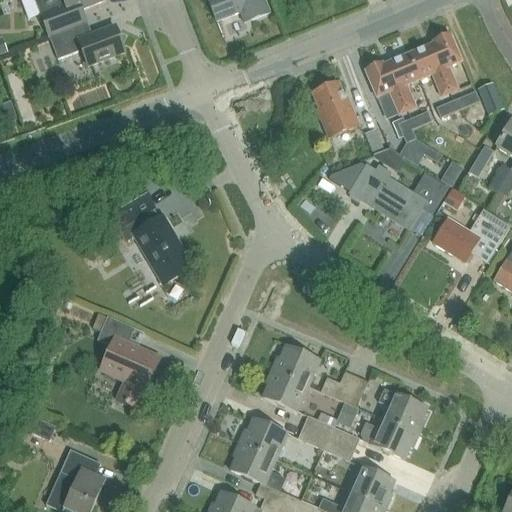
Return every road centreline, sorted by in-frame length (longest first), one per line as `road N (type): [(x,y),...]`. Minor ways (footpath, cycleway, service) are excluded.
road 1 (residential): [(276,235),(254,261),(148,511)]
road 2 (residential): [(506,390),(276,235)]
road 3 (tertiary): [(205,95),(444,0)]
road 4 (tertiary): [(0,167),(205,95)]
road 5 (residential): [(276,235),(205,95)]
road 6 (residential): [(448,511),(506,390)]
